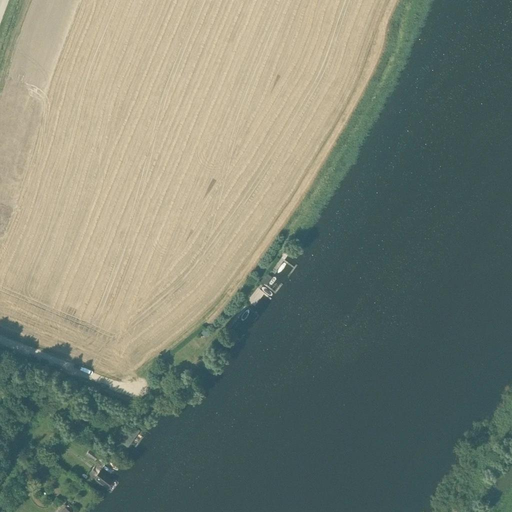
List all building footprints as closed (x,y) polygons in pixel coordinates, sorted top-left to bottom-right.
[(266,273),(260,281),(265,285),(271,277),(267,273),(266,273)] [(254,304),(263,292),(256,286),(247,298),(254,304)] [(206,337),(209,333),(203,328),(200,331),(206,337)] [(121,438),(119,442),(125,446),(127,442),(129,444),(135,435),(137,436),(140,432),(130,425),(127,430),(129,431),(123,439),(121,438)] [(99,471),(94,478),(100,483),(107,488),(111,482),(112,481),(99,471)]
